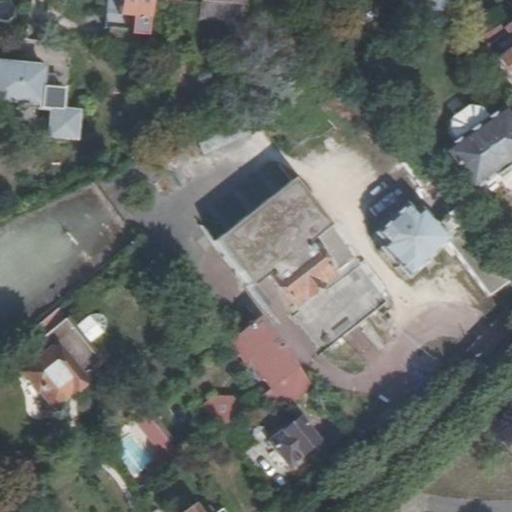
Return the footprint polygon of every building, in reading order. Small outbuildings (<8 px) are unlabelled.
[(106,29),(147,34),(150,0),(121,0),(120,16),(107,15),(106,29)] [(203,1),(200,0),(198,16),(248,22),(249,6),(203,1)] [(412,0),(412,8),(447,10),(448,0),(412,0)] [(511,43),(491,56),(504,75),(511,69),(511,14),(497,23),(511,43)] [(112,60),(144,66),(145,49),(115,44),(112,60)] [(0,63),(0,101),(37,105),(36,110),(48,111),(46,138),(73,140),(75,112),(60,111),(62,89),(41,88),(43,68),(0,63)] [(511,160),(511,127),(498,109),(438,153),(469,193),(491,176),(493,177),(505,168),(503,167),(511,160)] [(248,130),(239,112),(194,133),(204,154),(248,130)] [(410,154),(398,163),(417,186),(429,177),(410,154)] [(441,188),(431,175),(411,194),(423,205),(441,188)] [(269,276),(293,308),(355,261),(293,181),(213,243),(250,290),(269,276)] [(445,235),(463,218),(454,206),(432,226),(416,208),(411,212),(402,203),(370,233),(379,242),(375,248),(404,277),(445,239),(445,235)] [(507,278),(463,218),(445,235),(445,239),(485,293),(507,278)] [(323,355),(389,305),(355,261),(293,308),(298,314),(294,317),(323,355)] [(77,328),(62,309),(28,336),(34,345),(13,361),(50,408),(54,404),(60,406),(66,401),(67,395),(83,382),(83,380),(87,375),(84,372),(102,358),(89,342),(77,328)] [(93,315),(77,328),(89,342),(109,326),(109,320),(103,313),(93,315)] [(279,384),(300,368),(261,319),(236,339),(232,342),(249,363),(257,357),(279,384)] [(208,424),(231,421),(228,397),(205,399),(208,424)] [(173,447),(147,415),(137,423),(163,455),(173,447)] [(236,420),(224,429),(243,455),(255,445),(236,420)] [(289,464),(318,442),(301,420),(272,443),(289,464)] [(150,481),(180,456),(173,447),(163,455),(147,467),(151,473),(147,477),(150,481)]
